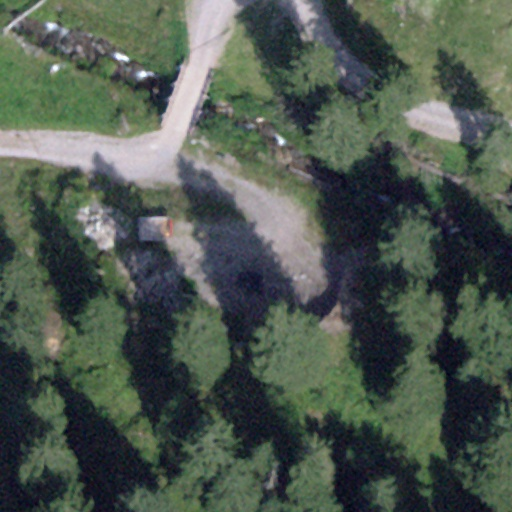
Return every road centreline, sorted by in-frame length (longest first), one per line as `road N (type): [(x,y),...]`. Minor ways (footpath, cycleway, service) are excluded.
road 1 (track): [(511,123),(295,29),(226,25),(206,65)]
road 2 (track): [(162,145),(0,142)]
